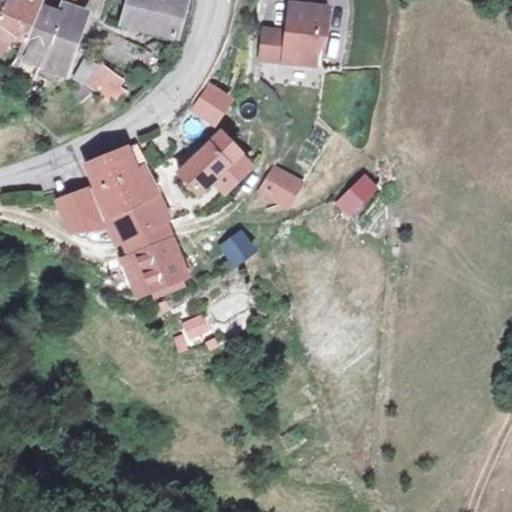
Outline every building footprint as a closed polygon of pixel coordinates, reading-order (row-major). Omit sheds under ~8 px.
[(36,0),(0,0),(0,26),(3,30),(18,34),(24,4),(36,4),(36,0)] [(54,0),(36,0),(36,4),(24,4),(18,34),(32,38),(44,42),(49,18),(54,0)] [(200,0),(137,0),(131,19),(188,37),(200,0)] [(300,0),(287,0),(286,17),(253,14),(249,62),(331,68),(336,6),(300,3),(300,0)] [(96,18),(75,13),(71,24),(59,66),(80,71),(96,18)] [(71,24),(49,18),(44,42),(39,60),(59,66),(71,24)] [(3,30),(0,26),(0,57),(22,66),(32,38),(18,34),(3,30)] [(246,93),(218,78),(203,106),(232,121),(246,93)] [(266,161),(221,117),(178,160),(213,195),(227,180),(237,190),(266,161)] [(107,182),(70,196),(85,233),(124,229),(162,300),(211,277),(147,142),(97,164),(107,182)] [(273,164),(255,192),(286,212),(304,184),(273,164)] [(348,220),(378,190),(363,174),(332,204),(348,220)] [(241,229),(216,246),(232,269),(257,252),(241,229)] [(215,329),(254,311),(243,288),(204,306),(215,329)] [(179,323),(187,345),(210,338),(202,315),(179,323)]
